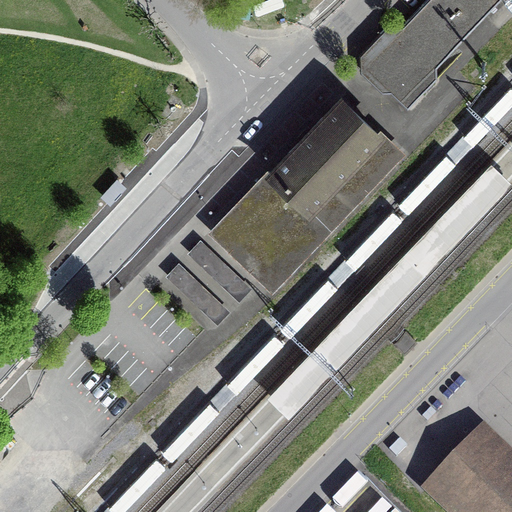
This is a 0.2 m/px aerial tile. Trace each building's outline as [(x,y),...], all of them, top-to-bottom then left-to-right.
[(369,71),(406,109),(509,0),(434,0),(385,53),(369,71)] [(272,174),(310,209),(378,138),(339,103),(309,135),(272,174)] [(218,233),(254,268),(294,226),(270,203),(255,219),(237,212),(218,233)] [(252,288),(200,240),(188,252),(240,301),(252,288)] [(230,311),(178,263),(166,275),(219,323),(230,311)] [(511,511),(511,478),(497,464),(472,441),(453,461),(433,483),(464,511),(511,511)]
